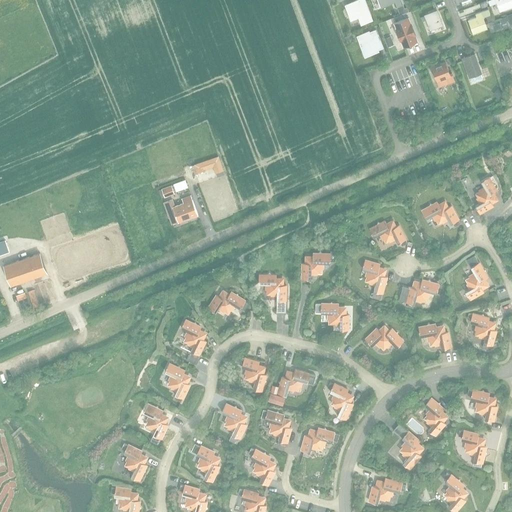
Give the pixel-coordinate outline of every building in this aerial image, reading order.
[(364,0),(356,0),(346,3),(351,18),(358,15),(361,23),(372,19),(364,0)] [(496,3),(500,11),(511,6),(511,0),(491,0),(488,1),(490,5),(496,3)] [(477,16),(468,19),(472,30),(485,25),(482,17),(489,15),(487,9),(476,13),(477,16)] [(431,29),(442,24),(437,11),(426,15),(431,29)] [(409,16),(395,22),(404,46),(418,41),(414,30),(413,31),(412,27),(413,27),(409,16)] [(364,54),(383,47),(378,35),(360,42),(364,54)] [(484,77),(482,72),(483,71),(476,53),(464,57),(471,76),(472,76),(474,81),(484,77)] [(445,63),(432,68),(432,69),(437,82),(439,88),(455,82),(452,73),(449,74),(445,63)] [(480,213),(493,206),(491,202),(496,199),(493,194),(497,192),(495,188),(495,185),(493,184),(488,177),(481,181),(485,189),(476,193),(481,202),(475,206),(472,208),(475,213),(478,211),(480,213)] [(172,186),(163,189),(165,197),(175,193),(172,186)] [(173,199),(163,203),(171,224),(179,221),(179,222),(198,215),(192,200),(175,207),(174,204),(173,199)] [(426,208),(422,211),(426,218),(434,214),(439,223),(447,218),(451,224),(453,223),(455,226),(460,223),(458,220),(451,206),(447,208),(444,203),(440,206),(437,202),(430,206),(427,205),(426,208)] [(377,225),(370,229),(374,237),(381,233),(386,242),(395,237),(398,243),(400,242),(402,246),(407,243),(405,239),(406,239),(398,225),(394,227),(392,223),(387,225),(385,221),(381,223),(378,222),(377,225)] [(6,240),(0,242),(0,255),(1,255),(0,250),(8,247),(6,240)] [(303,263),(302,279),(311,279),(311,272),(321,273),(322,263),(330,263),(330,254),(322,254),(320,252),(318,254),(313,254),(313,258),(307,258),(307,263),(303,263)] [(12,285),(47,273),(41,254),(5,266),(12,285)] [(365,260),(362,269),(369,271),(366,280),(376,283),(373,291),(374,291),(372,298),(380,300),(382,294),(384,286),(387,284),(385,282),(387,277),(382,275),(384,270),(379,269),(380,265),(365,260)] [(483,270),(480,264),(479,263),(471,267),(475,274),(466,279),(471,288),(466,291),(462,293),(465,299),(469,297),(470,299),(484,291),(481,287),(486,285),(483,280),(487,278),(485,274),(486,271),(483,270)] [(259,275),(259,283),(267,284),(267,294),(277,294),(277,312),(285,312),(286,301),(286,285),(282,285),(282,280),(276,280),(276,275),(271,275),(269,273),(267,275),(259,275)] [(428,291),(437,293),(439,285),(431,283),(429,280),(427,281),(422,280),(421,284),(416,283),(414,288),(403,285),(399,300),(408,303),(407,307),(413,308),(414,304),(416,298),(426,301),(428,291)] [(39,305),(34,290),(28,291),(34,307),(39,305)] [(18,300),(26,297),(25,292),(16,295),(18,300)] [(233,304),(241,309),(244,311),(249,304),(245,302),(245,301),(238,297),(238,294),(235,295),(230,292),(228,296),(224,293),(221,297),(217,295),(208,308),(216,313),(220,307),(228,313),(233,304)] [(329,304),(321,304),(321,313),(330,313),(329,323),(339,323),(339,330),(348,330),(348,315),(348,314),(344,314),(344,309),(339,309),(339,304),(334,304),(332,302),(329,304)] [(472,314),(470,322),(478,324),(476,334),(485,337),(483,343),(484,343),(482,347),(488,349),(489,345),(492,346),(496,330),(492,329),(493,324),(488,323),(489,318),(485,317),(483,314),(480,316),(472,314)] [(198,355),(199,355),(206,341),(202,339),(204,334),(199,332),(201,328),(197,325),(196,322),(193,323),(185,320),(181,328),(189,332),(185,341),(194,345),(191,351),(193,352),(191,356),(197,358),(198,355)] [(451,347),(447,332),(443,333),(442,327),(437,329),(436,324),(431,325),(428,323),(427,326),(419,328),(420,336),(429,335),(431,344),(441,342),(442,349),(444,349),(445,352),(451,351),(450,347),(451,347)] [(391,341),(397,348),(403,341),(398,335),(398,332),(394,332),(391,329),(388,332),(384,328),(380,332),(377,328),(366,339),(363,342),(367,347),(370,344),(372,346),(377,341),(384,348),(391,341)] [(258,367),(259,362),(244,358),(240,357),(239,363),(242,364),(242,366),(248,368),(246,378),(255,381),(253,389),(261,391),(264,383),(266,382),(265,379),(266,374),(262,373),(263,368),(258,367)] [(182,398),(183,399),(189,384),(185,382),(188,378),(183,375),(185,371),(180,369),(179,366),(176,367),(169,364),(165,372),(173,375),(169,384),(178,389),(175,395),(177,396),(175,399),(181,402),(182,398)] [(280,385),(278,393),(286,396),(289,387),(298,390),(301,381),(308,382),(308,380),(312,381),(314,375),(310,374),(295,370),(294,374),(289,372),(287,378),(283,376),(281,381),(279,383),(280,385)] [(348,390),(334,384),(330,382),(327,387),(331,389),(330,391),(336,394),(332,403),(341,408),(337,415),(345,419),(349,412),(352,411),(351,408),(353,403),(349,401),(351,397),(346,394),(348,390)] [(477,410),(480,411),(486,413),(485,419),(493,421),(497,406),(493,405),(494,400),(489,398),(490,394),(485,393),(483,390),(480,392),(472,390),(468,389),(467,395),(471,396),(470,399),(479,401),(477,410)] [(435,435),(445,423),(442,420),(445,416),(441,413),(444,409),(440,406),(440,403),(437,403),(431,398),(425,405),(431,410),(425,418),(433,424),(428,429),(430,431),(428,434),(432,438),(435,435)] [(161,439),(168,425),(164,423),(166,418),(161,416),(163,412),(159,409),(158,406),(155,407),(147,404),(143,412),(151,416),(147,425),(156,429),(153,435),(155,436),(153,440),(159,442),(161,439)] [(240,439),(246,424),(242,422),(244,418),(240,415),(242,411),(237,409),(236,406),(233,407),(226,404),(222,412),(230,415),(225,424),(234,429),(232,435),(234,436),(232,440),(238,442),(239,439),(240,439)] [(284,451),(285,447),(287,443),(291,428),(287,426),(288,421),(283,420),(284,416),(279,414),(278,412),(275,413),(267,411),(265,419),(273,422),(270,431),(280,434),(278,441),(276,449),(284,451)] [(417,445),(420,441),(408,431),(399,424),(394,430),(402,437),(402,438),(407,442),(401,450),(408,456),(403,463),(409,469),(415,462),(418,462),(418,459),(421,455),(417,452),(421,448),(417,445)] [(324,439),(332,441),(335,433),(327,431),(325,428),(323,429),(318,428),(317,432),(312,431),(310,436),(306,435),(301,450),(310,452),(312,446),(321,449),(324,439)] [(483,440),(480,439),(478,439),(479,434),(463,431),(459,430),(458,436),(462,437),(461,439),(468,441),(466,451),(475,453),(473,461),(482,463),(484,455),(486,454),(485,451),(486,446),(482,445),(483,440)] [(135,469),(131,477),(139,481),(143,473),(146,472),(144,469),(147,465),(143,463),(145,458),(140,456),(142,452),(128,445),(124,443),(121,449),(125,450),(124,453),(130,456),(126,465),(135,469)] [(204,478),(212,482),(215,474),(218,473),(217,470),(219,466),(215,464),(218,459),(213,457),(215,453),(200,446),(197,444),(194,450),(198,451),(197,454),(203,457),(198,466),(207,470),(204,478)] [(267,485),(275,471),(271,469),(273,464),(268,462),(271,458),(266,456),(265,453),(262,454),(255,450),(251,448),(249,453),(252,455),(251,458),(258,462),(254,470),(263,475),(260,481),(267,485)] [(448,506),(455,511),(465,500),(462,497),(465,493),(461,489),(464,486),(460,483),(460,480),(457,480),(450,475),(447,472),(443,477),(446,479),(445,481),(451,487),(445,495),(453,501),(448,506)] [(369,501),(378,503),(379,497),(389,499),(392,490),(400,492),(400,489),(404,490),(406,485),(402,484),(402,483),(394,481),(393,479),(390,480),(385,479),(384,483),(379,482),(377,487),(373,486),(369,501)] [(194,511),(203,511),(204,511),(207,509),(205,507),(206,502),(202,501),(204,495),(199,494),(200,490),(185,485),(185,486),(181,484),(179,490),(183,491),(182,494),(189,496),(186,505),(196,508),(194,511)] [(129,511),(137,511),(138,510),(141,508),(139,506),(140,501),(135,500),(136,495),(131,494),(131,490),(116,487),(112,487),(111,493),(115,493),(114,496),(121,497),(120,507),(130,508),(129,511)] [(242,495),(241,497),(248,499),(245,509),(255,511),(254,511),(265,511),(264,510),(266,505),(261,504),(263,499),(258,498),(259,493),(244,489),(240,488),(238,494),(242,495)]
